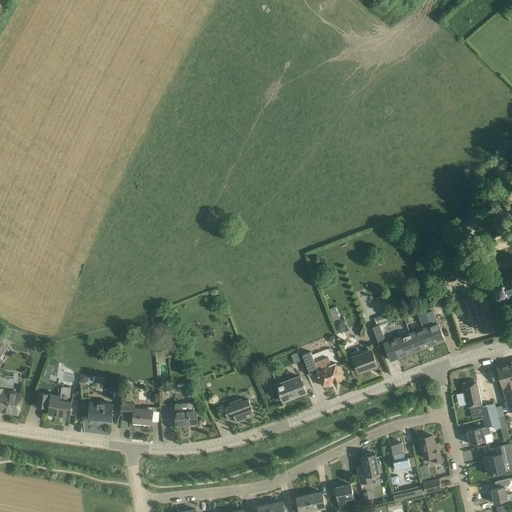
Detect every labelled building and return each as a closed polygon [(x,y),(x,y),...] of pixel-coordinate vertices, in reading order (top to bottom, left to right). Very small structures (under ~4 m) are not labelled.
[(453,228),(447,234),(454,242),(460,236),(453,228)] [(511,271),(508,272),(508,271),(507,271),(507,273),(502,274),(502,273),(501,273),(501,274),(500,275),(500,276),(501,279),(497,280),(495,281),(496,282),(496,283),(494,284),(497,293),(498,292),(499,295),(505,294),(506,298),(507,297),(508,299),(511,297),(511,271)] [(336,307),(330,309),(334,321),(340,319),(336,307)] [(433,311),(419,316),(424,329),(410,334),(417,351),(444,340),(438,323),(438,324),(433,311)] [(380,346),(387,343),(380,325),(373,328),(380,346)] [(391,361),(417,351),(410,334),(385,344),(391,361)] [(378,366),(374,357),(372,350),(353,357),(359,373),(378,366)] [(315,363),(314,361),(310,351),(302,354),(310,375),(318,372),(323,386),(334,382),(334,383),(342,380),(336,363),(331,365),(328,358),(315,363)] [(511,363),(497,367),(498,368),(503,388),(510,412),(511,411),(511,363)] [(54,368),(47,365),(42,380),(48,383),(54,368)] [(306,392),(303,383),(300,376),(277,385),(280,392),(283,401),(292,398),(291,396),(305,391),(306,393),(306,392)] [(108,379),(108,397),(120,397),(120,379),(108,379)] [(494,426),(500,424),(495,404),(483,406),(477,381),(462,384),(463,386),(462,388),(463,388),(463,390),(464,390),(463,391),(464,392),(468,408),(470,408),(472,418),(482,416),(484,427),(484,428),(489,427),(494,426)] [(1,389),(0,389),(0,411),(17,414),(20,394),(1,391),(1,389)] [(62,396),(52,395),(39,393),(39,396),(37,406),(46,407),(46,406),(50,407),(49,414),(70,417),(72,402),(62,400),(62,396)] [(280,397),(270,401),(272,405),(281,402),(280,397)] [(254,412),(250,403),(249,399),(243,402),(242,399),(229,403),(230,406),(225,408),(224,405),(217,408),(218,411),(222,421),(234,416),(236,422),(249,417),(248,414),(254,412)] [(112,421),(113,411),(113,404),(90,402),(89,418),(97,418),(101,418),(101,420),(112,421)] [(177,404),(175,404),(177,426),(187,425),(186,424),(189,423),(189,424),(198,423),(197,409),(196,409),(196,402),(177,404)] [(154,410),(134,409),(135,404),(122,403),(121,415),(134,416),(133,422),(152,424),(153,414),(154,410)] [(483,427),(467,431),(471,444),(486,440),(487,443),(493,441),(489,427),(484,428),(484,427),(483,428),(483,427)] [(426,437),(418,438),(421,450),(423,450),(425,458),(433,457),(434,463),(442,462),(438,443),(435,444),(433,435),(431,436),(430,434),(426,435),(426,437)] [(396,470),(415,466),(413,457),(405,459),(404,453),(402,443),(391,445),(395,461),(394,461),(396,470)] [(488,474),(497,472),(507,470),(506,462),(511,460),(511,443),(504,445),(494,447),(496,455),(484,458),(488,474)] [(364,465),(357,467),(360,484),(372,481),(371,475),(380,474),(380,472),(382,472),(380,463),(378,463),(376,454),(374,455),(372,454),(370,454),(369,454),(367,454),(366,455),(364,456),(362,457),(364,465)] [(420,478),(429,477),(428,465),(418,466),(420,478)] [(391,477),(393,484),(400,483),(398,476),(391,477)] [(511,493),(507,495),(505,487),(508,486),(510,482),(510,478),(505,479),(495,482),(497,488),(491,489),(494,503),(508,500),(511,498),(511,493)] [(426,493),(432,491),(441,489),(439,479),(423,483),(426,493)] [(351,485),(336,488),(339,501),(340,508),(347,507),(347,506),(355,504),(354,497),(353,494),(351,485)] [(401,491),(392,493),(395,502),(424,495),(422,486),(414,488),(415,491),(402,494),(401,491)] [(325,507),(324,502),(322,492),(310,494),(313,510),(320,508),(320,511),(326,511),(325,507)] [(305,511),(306,511),(313,510),(310,494),(297,497),(300,511),(305,511)] [(372,497),(365,498),(366,507),(374,505),(372,497)] [(285,511),(283,501),(271,504),(272,511),(285,511)] [(402,502),(387,505),(388,511),(391,511),(391,510),(403,507),(402,502)]
